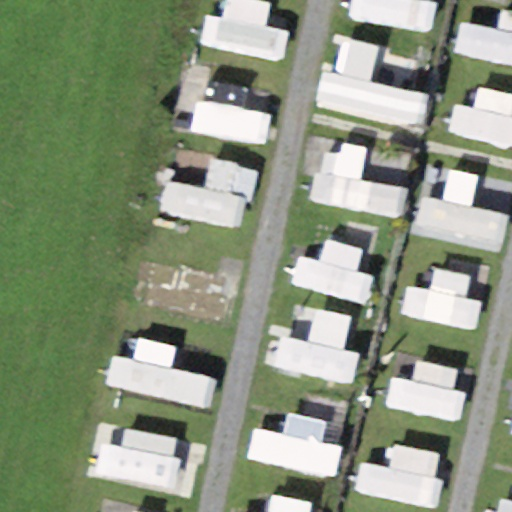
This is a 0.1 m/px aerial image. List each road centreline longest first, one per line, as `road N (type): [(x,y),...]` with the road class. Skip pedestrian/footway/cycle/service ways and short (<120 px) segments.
road 1 (track): [(213,511),(325,0)]
road 2 (track): [(460,511),(511,284)]
